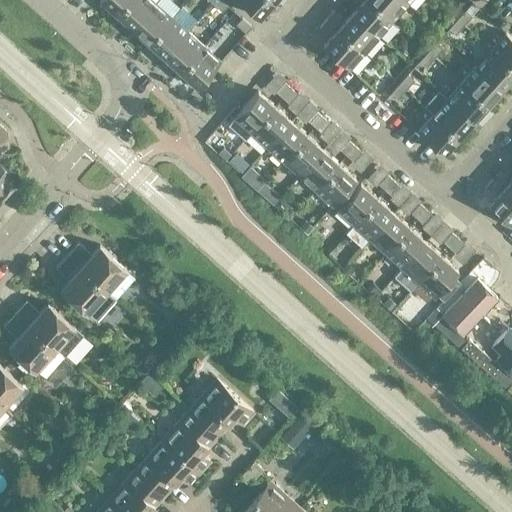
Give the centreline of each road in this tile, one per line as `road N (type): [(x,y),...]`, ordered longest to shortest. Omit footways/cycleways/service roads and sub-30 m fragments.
road 1 (residential): [(0,253),(128,99),(129,79),(35,0)]
road 2 (residential): [(452,199),(275,45)]
road 3 (residential): [(182,145),(275,45)]
